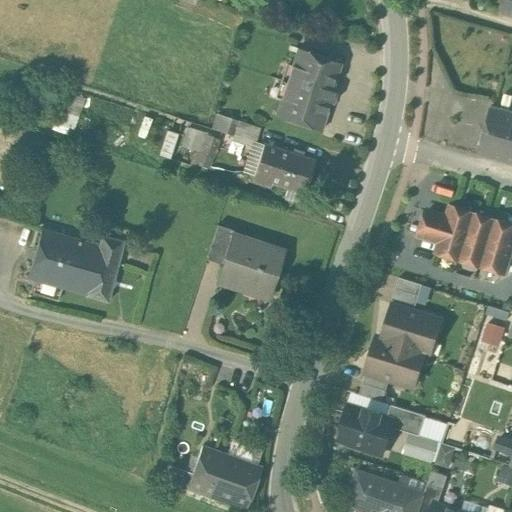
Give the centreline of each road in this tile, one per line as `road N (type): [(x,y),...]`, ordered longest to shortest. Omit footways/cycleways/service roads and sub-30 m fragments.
road 1 (residential): [(303,386),(0,302)]
road 2 (secondary): [(303,386),(387,141)]
road 3 (secondary): [(387,141),(396,54),(390,0)]
road 4 (residential): [(387,141),(511,180)]
road 5 (secondary): [(284,511),(283,455),(303,386)]
